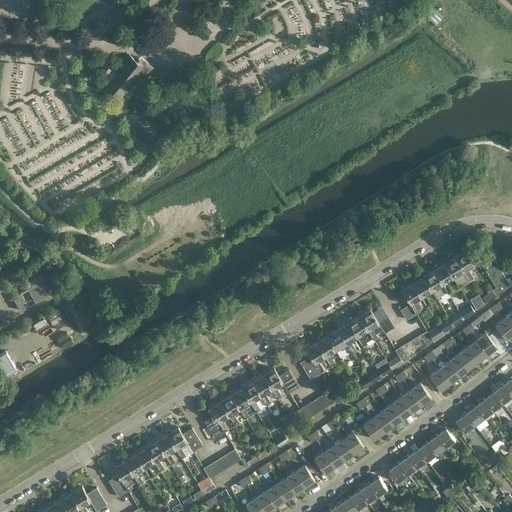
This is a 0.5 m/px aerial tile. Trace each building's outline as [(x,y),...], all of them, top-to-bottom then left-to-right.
[(121,97),(126,91),(145,67),(137,61),(128,54),(114,72),(116,73),(112,79),(109,77),(104,83),(121,97)] [(21,239),(14,243),(18,249),(25,245),(21,239)] [(470,255),(475,263),(479,260),(496,286),(492,289),(496,295),(511,283),(511,280),(509,276),(506,278),(490,253),(492,251),(493,250),(489,244),(488,244),(470,255)] [(464,271),(468,278),(470,280),(474,277),(468,268),(475,264),(475,263),(470,255),(466,248),(459,253),(458,251),(454,254),(464,271)] [(464,271),(454,254),(453,254),(454,255),(448,259),(447,258),(443,260),(453,277),(459,286),(463,284),(462,282),(468,278),(464,271)] [(437,264),(432,267),(448,293),(452,290),(447,281),(453,277),(443,260),(444,262),(437,266),(437,264)] [(422,273),(432,290),(438,300),(442,297),(439,293),(446,289),(432,267),(433,268),(427,272),(426,271),(422,273)] [(40,273),(24,282),(36,301),(51,292),(40,273)] [(415,277),(411,280),(421,297),(432,290),(422,273),(421,274),(422,275),(416,279),(415,277)] [(415,301),(421,297),(411,280),(412,282),(405,286),(404,284),(400,287),(401,288),(410,302),(400,308),(406,319),(420,310),(415,301)] [(496,295),(492,289),(488,291),(482,296),(487,302),(496,295)] [(13,296),(21,310),(29,305),(21,291),(13,296)] [(484,304),(480,297),(472,303),(476,309),(484,304)] [(494,304),(499,310),(503,307),(499,301),(494,304)] [(494,304),(490,307),(495,313),(499,310),(494,304)] [(466,316),(475,311),(472,307),(464,312),(466,316)] [(394,326),(388,316),(379,322),(370,308),(363,312),(362,310),(358,313),(368,330),(374,339),(378,336),(375,333),(382,329),(384,332),(394,326)] [(347,319),(358,336),(357,336),(363,345),(367,343),(362,334),(368,330),(358,313),(357,313),(358,314),(352,318),(351,317),(347,319)] [(453,320),(456,323),(464,318),(462,314),(453,320)] [(480,316),(471,323),(472,325),(473,326),(482,319),(480,316)] [(511,333),(511,326),(504,317),(495,324),(506,338),(511,333)] [(347,343),(352,352),(357,349),(351,340),(357,336),(358,336),(347,319),(347,320),(348,321),(341,325),(341,323),(337,326),(347,343)] [(445,331),(454,325),(452,322),(443,327),(445,331)] [(467,326),(471,331),(475,329),(472,325),(471,323),(467,326)] [(326,332),(342,358),(346,356),(340,347),(347,343),(337,326),(336,326),(337,327),(331,331),(330,330),(326,332)] [(467,326),(462,329),(467,334),(471,331),(467,326)] [(428,343),(433,340),(427,330),(421,333),(428,343)] [(497,346),(496,344),(486,331),(476,339),(487,353),(497,346)] [(326,356),(325,356),(331,365),(335,363),(332,358),(339,354),(342,359),(342,358),(326,332),(326,333),(327,334),(320,338),(319,337),(315,339),(326,356)] [(421,333),(416,336),(423,347),(428,343),(421,333)] [(416,336),(411,339),(417,350),(423,347),(416,336)] [(447,339),(451,345),(456,342),(451,336),(447,339)] [(326,356),(315,339),(316,341),(309,345),(309,343),(304,346),(305,347),(310,355),(300,361),(310,378),(325,369),(319,360),(325,356),(326,356)] [(411,339),(406,343),(412,353),(417,350),(411,339)] [(451,345),(447,339),(443,342),(447,348),(451,345)] [(467,346),(478,360),(487,353),(476,339),(467,346)] [(406,343),(401,346),(407,356),(412,353),(406,343)] [(401,346),(395,349),(400,358),(402,359),(407,356),(401,346)] [(458,353),(469,367),(478,360),(467,346),(458,353)] [(6,350),(0,353),(0,363),(5,372),(15,366),(6,350)] [(432,350),(428,353),(432,359),(437,356),(432,350)] [(424,356),(428,362),(432,359),(428,353),(424,356)] [(449,360),(459,375),(469,367),(458,353),(449,360)] [(402,359),(400,358),(393,362),(395,366),(403,361),(402,359)] [(439,368),(450,382),(459,375),(449,360),(439,368)] [(384,374),(392,369),(390,365),(382,370),(384,374)] [(272,389),(278,398),(282,395),(276,386),(283,382),(289,391),(299,385),(289,368),(279,374),(274,367),(267,371),(266,369),(262,372),(272,389)] [(450,382),(439,368),(430,375),(441,389),(450,382)] [(408,376),(403,370),(399,373),(403,379),(408,376)] [(251,378),(262,395),(267,404),(271,402),(266,393),(272,389),(262,372),(263,374),(256,377),(255,376),(251,378)] [(371,377),(374,381),(382,376),(380,372),(371,377)] [(399,373),(395,376),(399,382),(403,379),(399,373)] [(241,385),(251,402),(257,411),(261,408),(255,399),(262,395),(251,378),(251,379),(252,380),(246,384),(245,383),(241,385)] [(363,388),(372,383),(369,379),(361,384),(363,388)] [(411,389),(421,403),(431,396),(421,382),(411,389)] [(384,383),(380,386),(384,392),(388,389),(384,383)] [(503,403),(511,395),(511,394),(504,384),(502,383),(499,388),(494,391),(503,403)] [(230,392),(231,393),(240,408),(246,418),(250,415),(244,406),(251,402),(241,385),(240,385),(241,387),(235,390),(234,389),(230,392)] [(351,391),(353,395),(362,390),(359,386),(351,391)] [(384,392),(380,386),(376,389),(380,395),(384,392)] [(332,402),(337,399),(331,389),(325,392),(332,402)] [(401,396),(412,410),(421,403),(411,389),(401,396)] [(503,403),(494,391),(493,390),(489,395),(485,398),(494,410),(503,403)] [(320,395),(327,405),(332,402),(325,392),(320,395)] [(230,415),(229,415),(235,424),(239,422),(234,412),(240,408),(231,393),(224,397),(223,396),(219,398),(230,415)] [(343,402),(351,397),(349,393),(340,398),(343,402)] [(315,398),(321,409),(327,405),(320,395),(315,398)] [(392,403),(402,417),(412,410),(401,396),(392,403)] [(365,397),(361,400),(365,405),(369,403),(365,397)] [(494,410),(485,398),(484,397),(480,402),(476,406),(485,417),(494,410)] [(215,437),(224,431),(229,428),(223,419),(229,415),(230,415),(219,398),(220,400),(214,404),(213,402),(208,405),(214,414),(204,420),(215,437)] [(315,398),(310,401),(316,412),(321,409),(315,398)] [(365,405),(361,400),(356,402),(360,408),(365,405)] [(310,401),(305,405),(311,415),(316,412),(310,401)] [(382,410),(393,424),(402,417),(392,403),(382,410)] [(474,404),(471,409),(466,413),(475,424),(485,417),(476,406),(474,404)] [(305,405),(299,408),(306,418),(311,415),(305,405)] [(373,417),(383,431),(393,424),(382,410),(373,417)] [(465,412),(461,417),(457,420),(466,432),(475,424),(466,413),(465,412)] [(336,417),(331,420),(335,426),(340,423),(336,417)] [(383,431),(373,417),(363,424),(373,438),(383,431)] [(331,420),(327,422),(331,428),(335,426),(331,420)] [(299,427),(302,430),(310,425),(307,421),(299,427)] [(192,427),(182,433),(178,426),(171,430),(170,428),(166,431),(176,448),(182,457),(186,454),(180,445),(187,441),(193,450),(203,444),(192,427)] [(447,427),(447,428),(445,426),(442,431),(438,434),(446,446),(456,439),(447,427)] [(299,432),(297,428),(288,434),(291,437),(299,432)] [(320,436),(316,430),(312,433),(316,439),(320,436)] [(344,437),(354,452),(364,445),(354,430),(344,437)] [(155,438),(156,439),(166,454),(165,455),(171,464),(175,461),(170,452),(176,448),(166,431),(167,433),(161,436),(160,435),(155,438)] [(312,433),(308,436),(312,442),(316,439),(312,433)] [(437,453),(446,446),(438,434),(436,433),(433,438),(428,441),(437,453)] [(278,440),(281,444),(289,439),(286,435),(278,440)] [(334,444),(344,459),(354,452),(344,437),(334,444)] [(155,461),(161,470),(165,467),(159,459),(165,455),(166,454),(156,439),(150,443),(149,441),(145,444),(155,461)] [(437,453),(428,441),(427,440),(423,445),(419,448),(427,460),(437,453)] [(278,446),(276,442),(267,447),(270,451),(278,446)] [(134,451),(147,472),(150,477),(154,474),(148,465),(155,461),(145,444),(146,446),(139,450),(138,448),(134,451)] [(324,451),(335,465),(344,459),(334,444),(324,451)] [(510,450),(505,444),(500,448),(505,454),(510,450)] [(417,447),(414,452),(409,455),(418,467),(427,460),(419,448),(417,447)] [(236,461),(241,458),(235,448),(230,451),(236,461)] [(257,454),(260,458),(268,453),(265,449),(257,454)] [(291,455),(287,449),(283,452),(287,458),(291,455)] [(128,455),(123,458),(124,459),(137,480),(139,483),(143,481),(140,476),(147,472),(134,451),(135,452),(129,456),(128,455)] [(224,454),(231,464),(236,461),(230,451),(224,454)] [(335,465),(324,451),(314,457),(325,472),(335,465)] [(500,457),(497,451),(492,455),(496,460),(500,457)] [(283,452),(278,455),(282,461),(287,458),(283,452)] [(224,454),(219,457),(226,468),(231,464),(224,454)] [(408,454),(404,458),(400,462),(408,474),(418,467),(409,455),(408,454)] [(249,465),(257,459),(255,456),(247,461),(249,465)] [(219,457),(214,461),(220,471),(226,468),(219,457)] [(137,480),(124,459),(118,463),(117,461),(112,464),(118,474),(109,480),(119,496),(133,488),(130,484),(137,480)] [(488,460),(482,465),(485,469),(491,464),(488,460)] [(214,461),(209,464),(215,474),(220,471),(214,461)] [(398,461),(395,465),(390,469),(398,481),(408,474),(400,462),(398,461)] [(263,465),(267,471),(271,468),(267,462),(263,465)] [(203,467),(210,477),(215,474),(209,464),(203,467)] [(295,471),(305,485),(315,479),(305,464),(295,471)] [(263,465),(259,468),(263,474),(267,471),(263,465)] [(471,479),(475,476),(471,470),(466,473),(471,479)] [(285,477),(295,492),(305,485),(295,471),(285,477)] [(471,479),(466,473),(462,476),(467,482),(471,479)] [(251,481),(247,475),(243,477),(247,484),(251,481)] [(380,476),(378,475),(374,480),(370,483),(378,495),(388,488),(380,476)] [(239,480),(243,486),(247,484),(243,477),(239,480)] [(275,484),(285,498),(295,492),(285,477),(275,484)] [(213,482),(204,487),(207,491),(215,486),(213,482)] [(369,501),(378,495),(370,483),(369,482),(365,486),(360,489),(369,501)] [(266,490),(275,505),(285,498),(275,484),(266,490)] [(452,493),(456,490),(451,484),(447,487),(452,493)] [(80,507),(83,511),(88,511),(84,505),(91,501),(96,510),(107,503),(97,487),(87,493),(82,485),(75,489),(74,487),(70,490),(80,507)] [(452,493),(447,487),(443,490),(447,496),(452,493)] [(369,501),(360,489),(359,488),(355,493),(351,496),(359,508),(369,501)] [(204,493),(202,489),(193,494),(196,498),(204,493)] [(59,497),(68,511),(74,511),(80,507),(70,490),(71,492),(64,496),(63,494),(59,497)] [(256,496),(266,511),(275,505),(266,490),(256,496)] [(185,504),(193,499),(191,495),(182,500),(185,504)] [(219,502),(215,495),(210,498),(214,504),(219,502)] [(349,495),(345,500),(341,503),(347,511),(352,511),(359,508),(351,496),(349,495)] [(264,511),(266,511),(256,496),(246,503),(251,511),(264,511)] [(511,502),(506,496),(503,499),(508,505),(511,502)] [(49,503),(54,511),(68,511),(59,497),(60,498),(54,502),(53,501),(49,503)] [(210,507),(214,504),(210,498),(206,501),(210,507)] [(433,507),(437,504),(432,498),(428,501),(433,507)] [(340,501),(336,506),(331,509),(333,511),(347,511),(341,503),(340,501)] [(433,507),(428,501),(424,504),(429,510),(433,507)] [(174,511),(183,506),(180,502),(172,507),(174,511)] [(38,510),(39,511),(54,511),(49,503),(48,503),(49,505),(43,509),(42,507),(38,510)]
